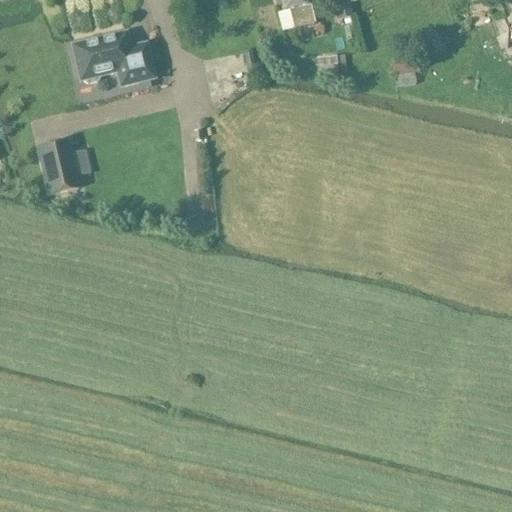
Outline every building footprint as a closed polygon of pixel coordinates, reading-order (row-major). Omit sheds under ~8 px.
[(280,0),(285,15),(290,14),(294,31),(315,26),(308,0),(280,0)] [(354,19),(349,0),(333,0),(339,22),(354,19)] [(116,76),(120,91),(154,83),(146,47),(129,51),(126,36),(71,49),(79,85),(83,84),(87,87),(97,85),(97,84),(100,80),(116,76)] [(337,58),(317,60),(318,76),(339,73),(337,58)] [(393,62),(395,77),(420,74),(418,58),(393,62)] [(416,86),(415,76),(395,79),(397,89),(416,86)] [(202,132),(194,133),(195,143),(203,143),(202,132)] [(36,152),(43,185),(47,199),(78,192),(67,145),(36,152)]
